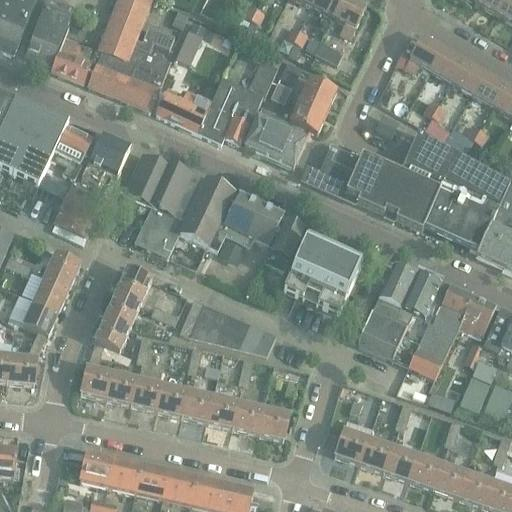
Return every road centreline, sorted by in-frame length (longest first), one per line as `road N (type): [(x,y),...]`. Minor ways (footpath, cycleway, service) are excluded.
road 1 (residential): [(511,304),(297,199),(0,82)]
road 2 (residential): [(290,479),(336,347),(110,254)]
road 3 (residential): [(290,479),(219,457),(51,429)]
road 4 (residential): [(51,429),(74,327),(110,254)]
road 5 (residential): [(342,136),(405,7)]
road 6 (residential): [(405,7),(426,31),(511,78)]
road 7 (unknown): [(0,201),(110,254)]
